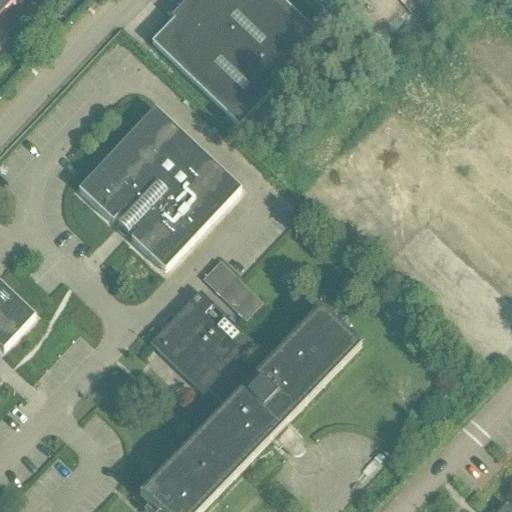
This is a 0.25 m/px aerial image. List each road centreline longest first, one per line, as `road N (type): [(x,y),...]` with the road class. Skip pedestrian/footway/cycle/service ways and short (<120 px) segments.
road 1 (unclassified): [(126,335),(38,247),(32,191),(46,160),(119,87)]
road 2 (unknown): [(511,336),(335,185)]
road 3 (unclassified): [(126,335),(265,205)]
road 4 (unclassified): [(0,129),(122,0)]
road 5 (unclassified): [(405,511),(511,403)]
road 6 (unclassified): [(49,412),(86,452),(91,477),(55,511)]
